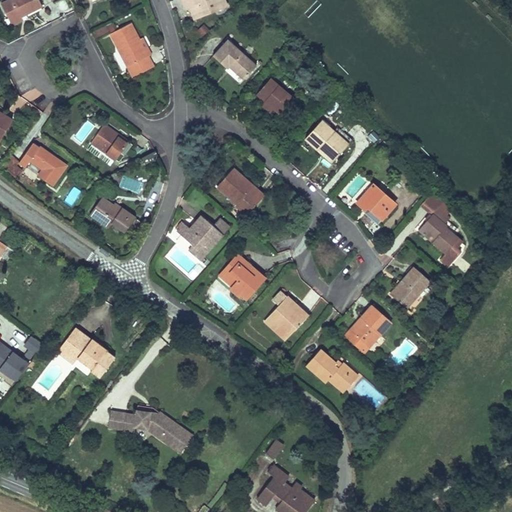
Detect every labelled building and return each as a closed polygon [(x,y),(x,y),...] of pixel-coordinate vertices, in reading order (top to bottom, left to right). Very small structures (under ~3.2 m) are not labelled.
[(3,0),(0,2),(7,16),(18,11),(23,9),(25,12),(41,4),(38,0),(3,0)] [(188,0),(196,20),(230,7),(227,0),(188,0)] [(18,11),(7,16),(10,23),(21,18),(18,11)] [(143,45),(139,37),(140,36),(132,20),(109,31),(132,77),(155,65),(149,54),(152,52),(147,43),(143,45)] [(197,32),(204,37),(210,30),(203,24),(197,32)] [(257,58),(229,34),(214,51),(226,60),(225,65),(240,77),(257,58)] [(143,45),(147,43),(143,35),(140,36),(139,37),(143,45)] [(296,95),(270,74),(255,92),(264,99),(260,103),(270,111),(273,107),(281,113),(296,95)] [(0,113),(0,135),(7,139),(17,118),(2,110),(0,113)] [(319,119),(304,137),(315,146),(319,141),(335,155),(350,136),(334,122),(330,127),(319,119)] [(127,142),(117,134),(116,130),(105,122),(92,140),(116,157),(127,142)] [(319,141),(315,146),(331,159),(335,155),(319,141)] [(67,166),(40,146),(36,153),(30,148),(20,162),(26,167),(30,161),(42,170),(39,175),(53,186),(67,166)] [(249,187),(252,182),(232,163),(217,181),(237,198),(234,201),(247,211),(260,195),(249,187)] [(263,191),(252,182),(249,187),(260,195),(263,191)] [(370,182),(355,200),(364,208),(367,205),(382,217),(397,200),(375,182),(373,185),(370,182)] [(431,240),(445,251),(439,258),(447,265),(461,248),(458,245),(462,239),(446,225),(448,223),(445,221),(449,215),(446,213),(452,206),(431,189),(419,203),(431,213),(422,225),(435,236),(431,240)] [(100,196),(88,212),(108,226),(111,223),(122,231),(133,216),(113,201),(111,204),(100,196)] [(208,216),(202,211),(193,221),(199,226),(208,216)] [(199,226),(193,221),(184,233),(193,241),(199,246),(194,252),(200,257),(223,229),(208,216),(199,226)] [(435,236),(422,225),(418,230),(431,240),(435,236)] [(199,246),(193,241),(188,247),(194,252),(199,246)] [(263,277),(237,255),(225,268),(238,278),(233,285),(229,288),(238,296),(240,294),(245,298),(263,277)] [(416,263),(404,276),(407,278),(395,292),(408,303),(419,289),(424,294),(432,284),(427,280),(431,276),(416,263)] [(238,278),(225,268),(219,274),(233,285),(238,278)] [(407,278),(404,276),(392,289),(395,292),(407,278)] [(264,319),(279,333),(287,323),(293,327),(294,328),(304,317),(289,304),(292,300),(280,289),(273,297),(278,302),(264,319)] [(307,312),(292,300),(289,304),(304,317),(307,312)] [(365,354),(393,325),(373,306),(346,335),(365,354)] [(284,337),(293,327),(287,323),(279,333),(284,337)] [(87,342),(71,329),(61,342),(77,355),(75,357),(87,367),(88,371),(96,378),(110,361),(101,354),(103,352),(89,340),(87,342)] [(32,338),(25,348),(37,356),(44,346),(32,338)] [(77,355),(61,342),(55,348),(71,362),(75,357),(77,355)] [(1,343),(0,344),(0,370),(15,383),(29,365),(1,343)] [(316,348),(304,363),(323,379),(325,376),(335,383),(339,378),(345,382),(351,375),(345,371),(349,366),(340,359),(339,361),(334,367),(329,363),(331,360),(316,348)] [(333,356),(331,360),(329,363),(334,367),(339,361),(333,356)] [(354,371),(349,366),(345,371),(351,375),(354,371)] [(341,388),(345,382),(339,378),(335,383),(341,388)] [(193,433),(153,405),(137,403),(137,406),(135,405),(134,411),(111,408),(108,426),(134,430),(135,424),(146,426),(147,427),(146,428),(180,451),(193,433)] [(285,443),(277,437),(266,452),(274,458),(285,443)] [(269,470),(273,473),(256,497),(266,503),(272,494),(281,501),(275,509),(279,511),(304,511),(315,498),(303,490),(305,487),(297,481),(294,487),(288,482),(293,475),(274,462),(269,470)]
